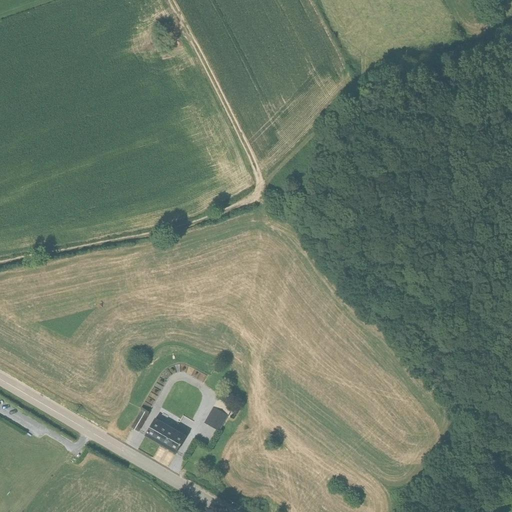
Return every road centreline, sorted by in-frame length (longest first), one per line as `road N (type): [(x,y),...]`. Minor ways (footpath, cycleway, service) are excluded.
road 1 (track): [(250,195),(451,312),(511,335)]
road 2 (track): [(0,259),(158,230),(250,195)]
road 3 (tertiary): [(0,383),(220,511)]
road 4 (track): [(327,115),(367,78),(502,29)]
road 5 (track): [(487,325),(502,272),(511,176)]
